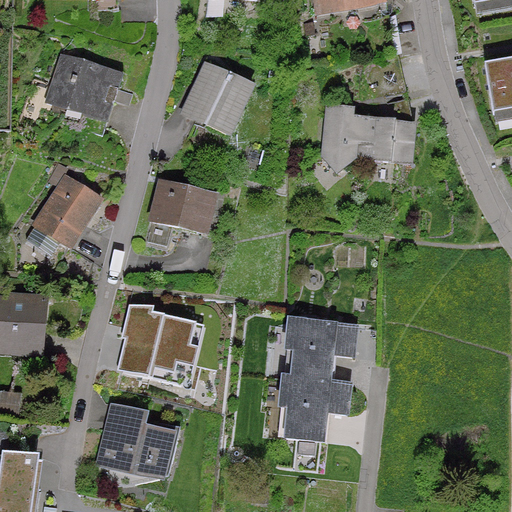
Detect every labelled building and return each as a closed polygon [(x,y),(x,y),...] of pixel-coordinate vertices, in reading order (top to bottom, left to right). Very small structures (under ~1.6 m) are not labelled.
[(375,0),(316,0),(318,9),(375,0)] [(511,0),(473,0),(476,13),(511,6),(511,0)] [(104,124),(119,78),(60,58),(44,104),(49,106),(51,99),(82,109),(80,116),(104,124)] [(511,68),(487,73),(494,119),(511,116),(511,68)] [(216,73),(208,91),(194,84),(180,115),(223,136),(230,121),(234,123),(250,89),(216,73)] [(334,175),(352,161),(361,162),(364,123),(349,121),(349,113),(325,111),(321,159),(334,175)] [(364,123),(361,162),(408,166),(411,127),(364,123)] [(33,228),(66,250),(98,203),(64,180),(33,228)] [(159,185),(149,224),(195,235),(200,217),(207,218),(215,187),(196,183),(193,193),(159,185)] [(9,303),(0,301),(0,354),(26,357),(28,334),(40,335),(43,302),(22,300),(21,307),(9,306),(9,303)] [(203,325),(131,309),(125,336),(131,337),(123,369),(189,385),(203,325)] [(290,381),(325,385),(328,357),(349,359),(352,330),(287,323),(284,352),(293,353),(290,381)] [(281,380),(278,410),(287,411),(284,440),(319,444),(322,415),(343,417),(346,387),(325,385),(290,381),(281,380)] [(140,440),(105,432),(98,465),(132,473),(132,485),(157,481),(159,472),(167,474),(177,430),(159,426),(156,435),(142,431),(140,440)] [(34,511),(40,465),(4,460),(0,489),(0,511),(34,511)] [(264,504),(265,490),(246,488),(245,502),(264,504)]
